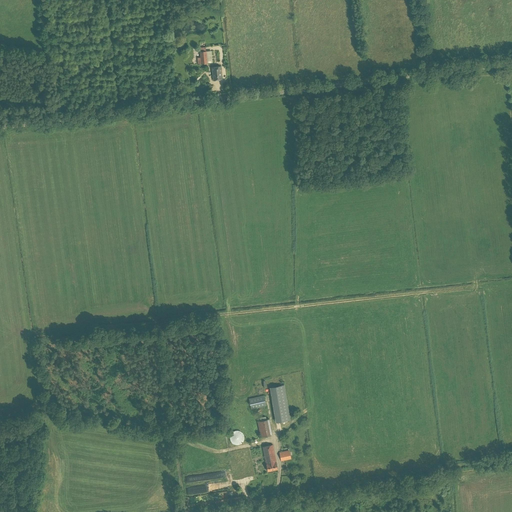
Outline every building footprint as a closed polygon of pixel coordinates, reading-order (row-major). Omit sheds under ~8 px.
[(198,58),(198,64),(204,64),(209,63),(208,53),(208,50),(206,50),(205,47),(200,48),(201,58),(198,58)] [(212,67),(213,80),(222,79),(220,66),(212,67)] [(270,387),(276,422),(290,419),(284,385),(270,387)] [(250,404),(265,401),(264,395),(258,396),(249,399),(250,404)] [(260,436),(271,434),(268,419),(256,421),(260,436)] [(243,439),(244,438),(244,437),(243,435),(243,434),(242,433),(241,432),(240,431),(239,431),(237,431),(236,431),(235,431),(233,431),(232,432),(231,433),(230,434),(230,435),(230,437),(230,438),(230,439),(230,441),(231,442),(232,443),(233,444),(234,444),(235,445),(237,445),(238,445),(239,444),(240,444),(241,443),(242,442),(243,441),(243,439)] [(262,447),(268,471),(277,469),(272,445),(262,447)] [(232,478),(251,475),(247,449),(227,452),(232,478)] [(279,452),(281,461),(291,459),(289,450),(279,452)] [(194,498),(189,498),(189,502),(203,502),(203,494),(194,494),(194,498)]
